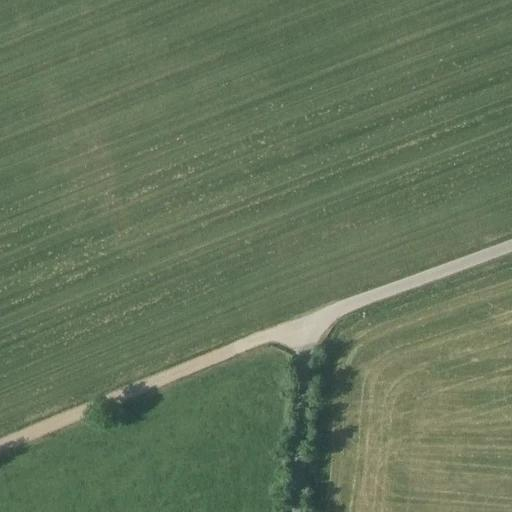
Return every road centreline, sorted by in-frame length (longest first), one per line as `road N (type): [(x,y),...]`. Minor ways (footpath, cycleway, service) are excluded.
road 1 (unclassified): [(225,353),(511,244)]
road 2 (track): [(0,446),(225,353)]
